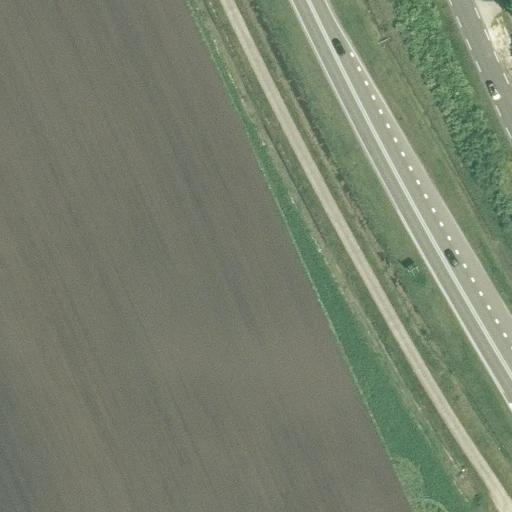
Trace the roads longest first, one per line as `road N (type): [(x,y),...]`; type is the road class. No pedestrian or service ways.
road 1 (track): [(509,511),(425,383),(225,0)]
road 2 (trunk): [(358,107),(511,377)]
road 3 (tertiary): [(459,0),(511,115)]
